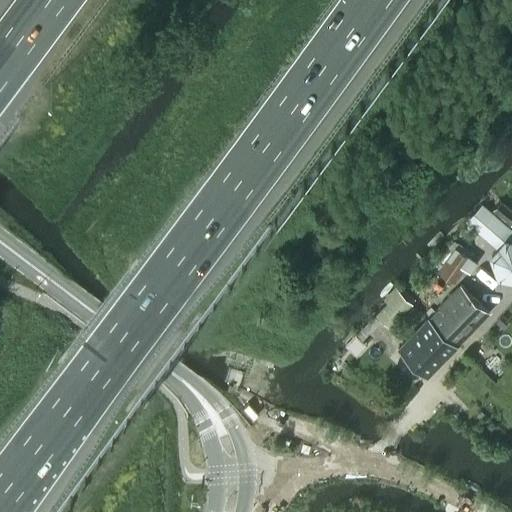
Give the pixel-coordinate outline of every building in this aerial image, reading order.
[(511,211),(500,200),(491,211),(509,227),(511,223),(511,211)] [(511,230),(494,215),(480,232),(497,247),(490,254),(498,276),(511,278),(511,230)] [(438,271),(456,283),(472,258),(455,246),(442,266),(438,271)] [(436,261),(432,268),(438,271),(442,266),(436,261)] [(427,317),(456,345),(489,312),(460,284),(427,317)] [(389,327),(412,303),(398,290),(375,314),(389,327)] [(427,376),(456,345),(427,317),(398,347),(427,376)] [(491,430),(496,425),(491,420),(486,425),(491,430)]
